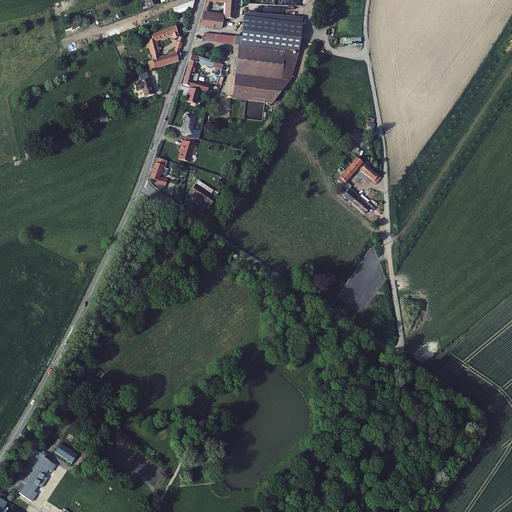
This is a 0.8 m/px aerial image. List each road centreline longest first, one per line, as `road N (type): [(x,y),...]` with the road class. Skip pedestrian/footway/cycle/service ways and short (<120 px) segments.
road 1 (unclassified): [(367,0),(398,351)]
road 2 (residential): [(141,184),(0,458)]
road 3 (unclassified): [(141,184),(398,351)]
road 4 (track): [(389,255),(511,66)]
road 5 (unclassified): [(398,351),(475,405),(485,423),(430,511)]
road 6 (residential): [(202,0),(141,184)]
